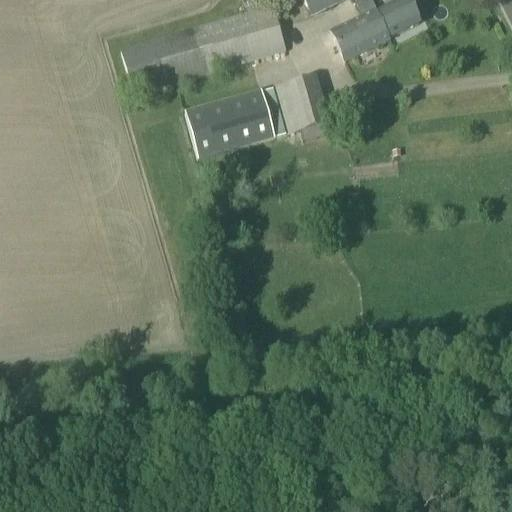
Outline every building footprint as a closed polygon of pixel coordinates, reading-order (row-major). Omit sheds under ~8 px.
[(301,0),(311,19),(350,0),(301,0)] [(329,36),(344,67),(389,44),(388,42),(418,28),(405,1),(375,16),(374,14),(329,36)] [(120,54),(133,100),(285,56),(272,11),(120,54)] [(329,81),(309,81),(309,116),(293,116),(293,132),(329,133),(329,81)] [(184,117),(197,164),(274,142),(261,96),(184,117)] [(217,180),(213,167),(197,171),(201,184),(217,180)]
